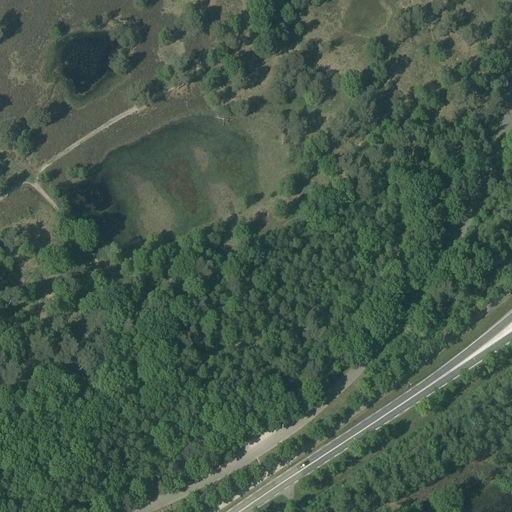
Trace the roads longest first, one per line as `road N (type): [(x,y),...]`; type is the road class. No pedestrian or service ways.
road 1 (unclassified): [(143,511),(229,471),(307,415),(383,344),(478,202),(511,107)]
road 2 (primary): [(240,511),(423,389)]
